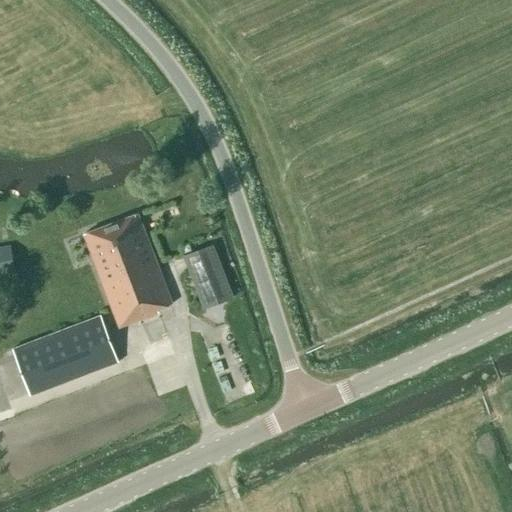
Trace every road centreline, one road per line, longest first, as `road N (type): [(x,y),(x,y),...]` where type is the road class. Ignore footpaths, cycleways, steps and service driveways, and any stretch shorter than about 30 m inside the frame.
road 1 (unclassified): [(312,413),(231,171),(187,87),(100,0)]
road 2 (secondary): [(90,511),(312,413)]
road 3 (secondary): [(312,413),(511,323)]
